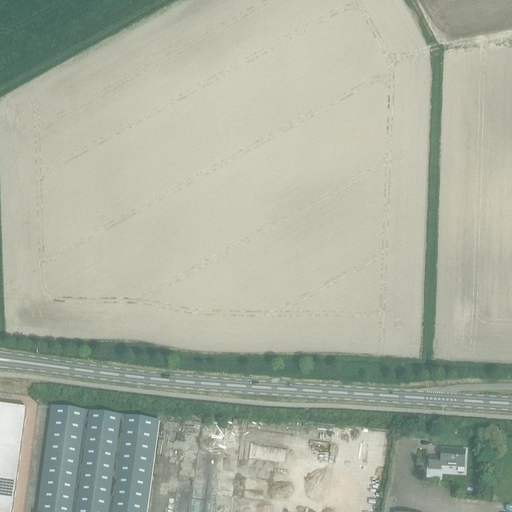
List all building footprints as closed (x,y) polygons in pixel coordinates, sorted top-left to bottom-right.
[(0,511),(13,511),(27,410),(0,405),(0,511)] [(50,416),(37,511),(147,511),(160,421),(39,406),(38,414),(50,416)] [(212,511),(214,498),(230,501),(230,498),(238,500),(241,499),(248,452),(234,450),(232,462),(231,459),(238,417),(197,411),(185,492),(177,494),(175,509),(183,510),(183,511),(212,511)] [(171,433),(192,434),(193,416),(172,414),(171,433)] [(333,511),(341,444),(264,436),(261,458),(263,461),(259,464),(263,469),(269,470),(268,475),(269,476),(268,484),(258,492),(281,494),(286,500),(297,501),(293,505),(298,511),(333,511)] [(465,467),(466,452),(442,450),(442,458),(430,458),(429,469),(441,470),(442,466),(465,467)]
